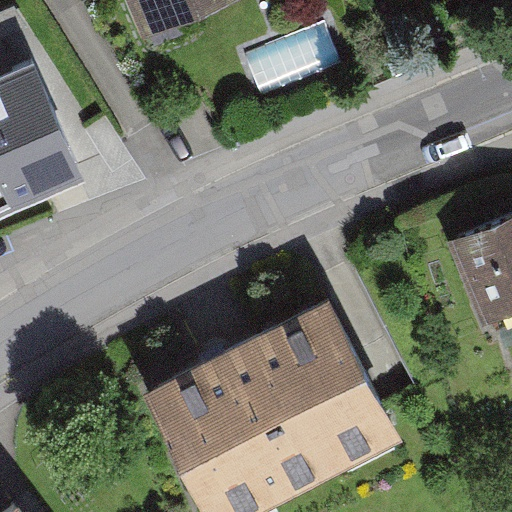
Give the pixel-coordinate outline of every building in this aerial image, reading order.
[(138,0),(153,36),(240,0),(138,0)] [(15,7),(0,13),(0,42),(31,30),(15,7)] [(0,208),(61,182),(78,174),(25,53),(0,64),(0,208)] [(511,216),(453,240),(487,325),(511,315),(511,216)] [(327,300),(141,393),(200,511),(264,511),(400,445),(373,391),(327,300)] [(39,511),(30,500),(13,511),(39,511)]
